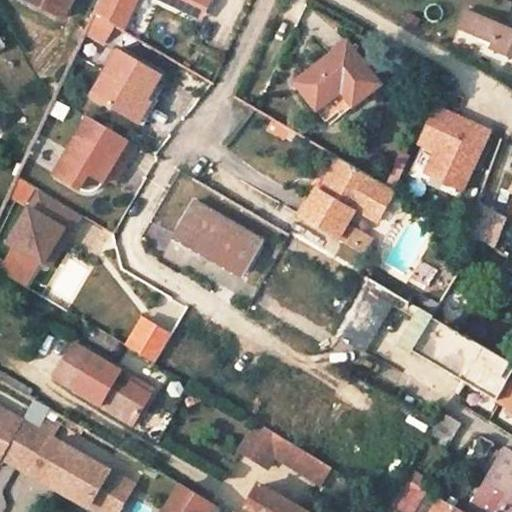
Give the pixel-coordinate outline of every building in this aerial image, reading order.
[(72,0),(30,0),(64,17),(72,0)] [(211,0),(100,0),(93,15),(115,27),(121,31),(135,0),(159,0),(203,20),(211,0)] [(466,12),(486,20),(489,14),(469,6),(466,12)] [(493,52),(511,60),(511,31),(510,30),(486,20),(466,12),(458,32),(495,47),(493,52)] [(104,47),(115,27),(93,15),(86,30),(86,31),(83,36),(104,47)] [(86,30),(76,25),(69,40),(79,46),(83,36),(86,31),(86,30)] [(346,44),(294,84),(322,120),(337,110),(341,114),(379,87),(346,44)] [(119,52),(91,97),(134,123),(148,100),(161,77),(119,52)] [(143,129),(157,105),(148,100),(134,123),(143,129)] [(488,131),(436,107),(419,144),(434,151),(424,171),(461,189),(488,131)] [(121,165),(133,144),(86,117),(52,175),(78,190),(81,191),(85,192),(90,191),(94,189),(98,184),(103,177),(113,160),(121,165)] [(286,141),(292,132),(275,122),(270,131),(286,141)] [(410,156),(400,152),(386,184),(395,188),(410,156)] [(111,182),(121,165),(113,160),(103,177),(111,182)] [(377,224),(396,193),(374,180),(341,161),(323,193),(318,190),(301,217),(339,239),(355,211),(377,224)] [(79,217),(35,191),(4,242),(48,268),(79,217)] [(193,201),(175,231),(200,245),(195,252),(226,269),(230,263),(245,272),(263,241),(193,201)] [(412,307),(420,295),(402,285),(395,297),(412,307)] [(418,343),(467,372),(482,347),(430,322),(418,343)] [(73,343),(54,378),(133,425),(151,395),(128,382),(131,376),(73,343)] [(467,372),(462,380),(511,408),(511,364),(482,347),(467,372)] [(154,390),(131,376),(128,382),(151,395),(154,390)] [(394,387),(390,395),(433,420),(439,411),(394,387)] [(0,463),(23,423),(0,410),(0,463)] [(448,446),(461,423),(439,411),(433,420),(427,434),(448,446)] [(283,439),(256,423),(240,450),(267,467),(273,456),(283,439)] [(329,468),(283,439),(273,456),(320,485),(329,468)] [(117,511),(132,487),(53,442),(34,474),(90,506),(94,500),(115,511),(117,511)] [(470,510),(473,511),(511,511),(511,452),(506,449),(470,510)] [(197,511),(200,508),(205,511),(213,511),(217,507),(181,486),(163,511),(197,511)] [(268,492),(257,486),(247,503),(258,509),(268,492)] [(304,511),(268,492),(258,509),(256,511),(304,511)] [(460,511),(439,499),(431,511),(460,511)] [(99,511),(115,511),(94,500),(90,506),(99,511)]
